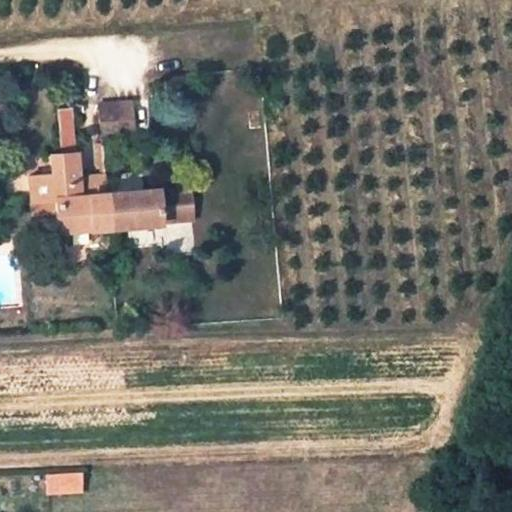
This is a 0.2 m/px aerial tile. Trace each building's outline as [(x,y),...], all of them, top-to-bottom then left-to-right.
[(95,107),(98,148),(136,146),(135,119),(133,104),(95,107)] [(59,108),(61,152),(69,151),(74,151),(72,108),(59,108)] [(72,197),(70,175),(69,151),(61,152),(42,153),(42,170),(25,171),(27,199),(40,198),(42,212),(53,212),(54,233),(104,230),(101,195),(72,197)] [(100,173),(70,175),(72,197),(101,195),(100,173)] [(101,195),(104,230),(190,223),(189,188),(101,195)] [(84,494),(82,472),(44,474),(46,496),(84,494)]
